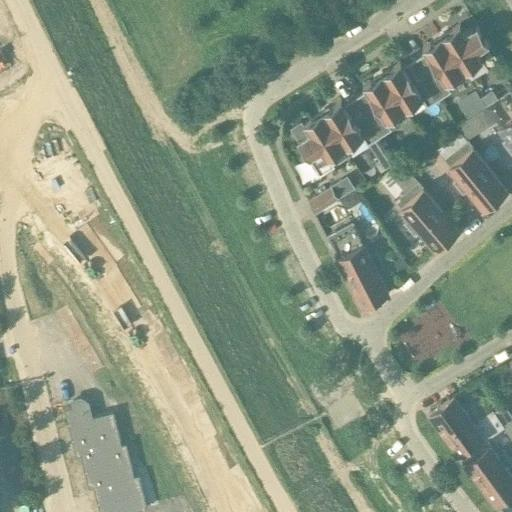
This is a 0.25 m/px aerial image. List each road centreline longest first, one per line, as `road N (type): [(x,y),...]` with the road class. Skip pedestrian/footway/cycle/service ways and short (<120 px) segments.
road 1 (unclassified): [(286,511),(17,0)]
road 2 (residential): [(415,0),(264,96),(250,119),(286,218),(337,316),(366,338)]
road 3 (residential): [(366,338),(422,279),(511,206)]
road 4 (residential): [(467,511),(408,428),(403,394)]
road 5 (residential): [(511,335),(403,394)]
